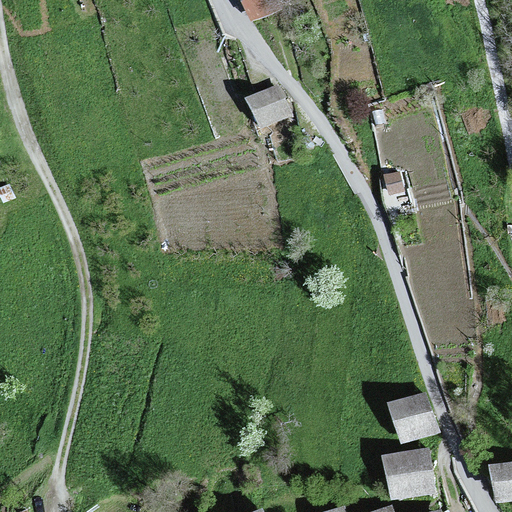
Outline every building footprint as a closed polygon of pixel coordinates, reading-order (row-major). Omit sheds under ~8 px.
[(275,0),(244,0),(252,19),(278,8),(275,0)] [(275,86),(250,97),(262,125),(287,115),(275,86)] [(394,177),(381,180),(386,200),(400,196),(394,177)] [(425,395),(392,405),(403,440),(436,429),(425,395)] [(427,452),(387,459),(393,497),(433,490),(427,452)] [(511,470),(497,474),(504,507),(511,504),(511,470)]
